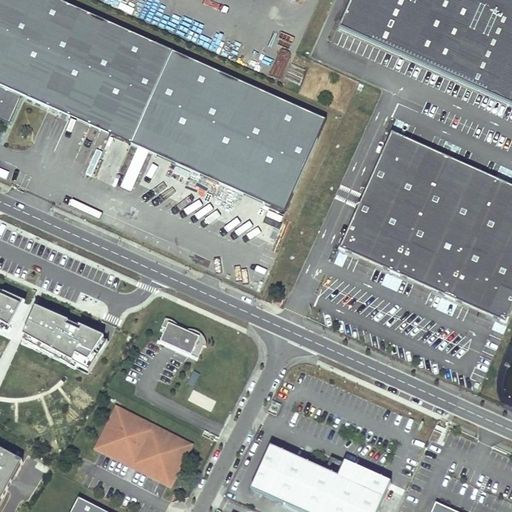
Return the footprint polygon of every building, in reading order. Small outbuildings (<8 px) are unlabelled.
[(327,121),(56,0),(0,0),(0,119),(10,124),(22,97),(285,214),(327,121)] [(511,106),(511,0),(352,0),(339,29),(390,52),(511,106)] [(287,81),(302,83),(304,68),(289,66),(287,81)] [(506,323),(511,309),(511,187),(392,134),(340,250),(506,323)] [(0,329),(8,334),(25,303),(0,291),(0,329)] [(283,301),(275,297),(272,302),(281,305),(283,301)] [(89,372),(104,338),(35,308),(23,336),(89,372)] [(163,328),(168,330),(170,326),(202,339),(193,360),(198,362),(204,347),(207,349),(207,346),(207,341),(204,337),(199,333),(194,331),(190,331),(185,330),(180,327),(176,325),(173,323),(170,321),(166,320),(163,328)] [(168,330),(161,346),(193,360),(202,339),(170,326),(168,330)] [(188,446),(118,410),(99,447),(128,462),(130,459),(142,465),(141,468),(170,483),(188,446)] [(338,477),(270,447),(250,491),(298,511),(378,511),(391,483),(345,462),(338,477)] [(0,505),(23,463),(0,450),(0,505)] [(130,459),(128,462),(141,468),(142,465),(130,459)] [(105,511),(78,498),(70,511),(105,511)]
